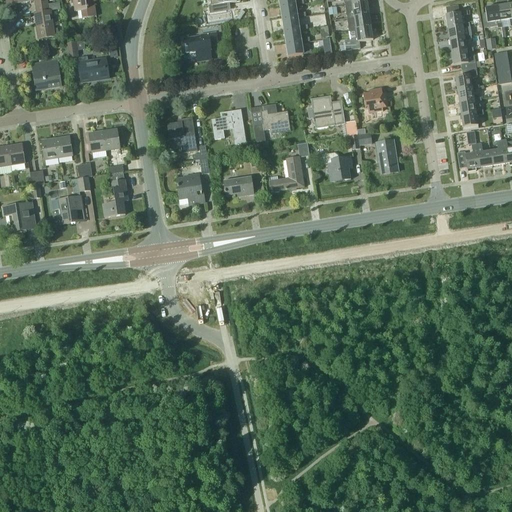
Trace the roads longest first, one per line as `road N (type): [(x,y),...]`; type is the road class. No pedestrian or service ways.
road 1 (unclassified): [(260,511),(231,362),(171,308),(161,252)]
road 2 (tertiary): [(161,252),(438,206)]
road 3 (tertiary): [(0,275),(161,252)]
road 4 (residential): [(161,252),(139,101)]
road 5 (residential): [(438,206),(415,57)]
road 6 (residential): [(270,79),(415,57)]
road 7 (residential): [(139,101),(270,79)]
road 8 (residential): [(16,120),(139,101)]
